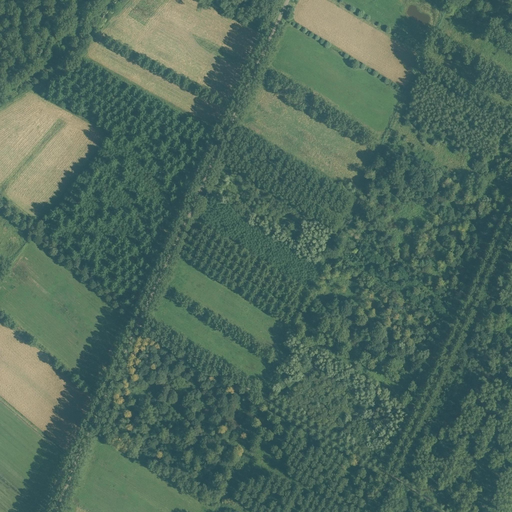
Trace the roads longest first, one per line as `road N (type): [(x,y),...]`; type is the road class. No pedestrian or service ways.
road 1 (unclassified): [(52,511),(287,0)]
road 2 (track): [(374,511),(511,212)]
road 3 (track): [(117,0),(73,51),(0,99)]
